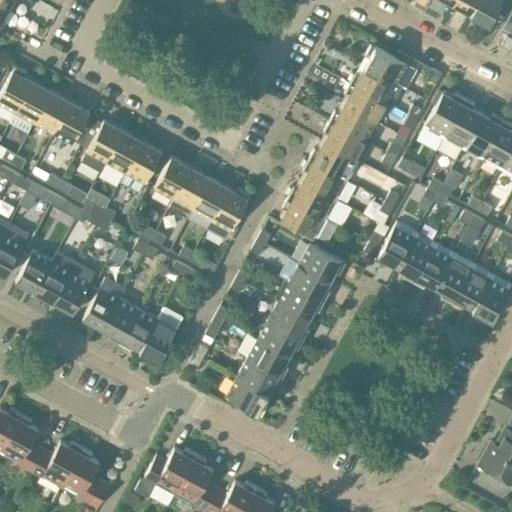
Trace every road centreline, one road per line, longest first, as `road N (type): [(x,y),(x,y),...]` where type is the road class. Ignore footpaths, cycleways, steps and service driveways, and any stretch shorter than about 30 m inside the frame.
road 1 (residential): [(511,319),(418,485),(379,498),(353,494),(163,386),(149,388),(127,425),(112,424),(0,361)]
road 2 (residential): [(304,0),(229,130),(210,130),(100,71),(86,56),(86,36),(105,0)]
road 3 (residential): [(511,87),(353,0)]
